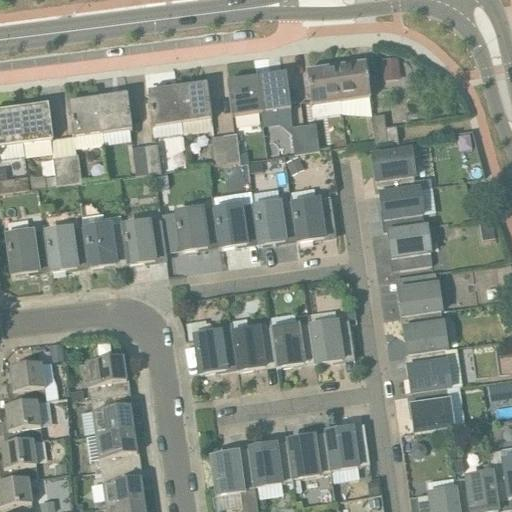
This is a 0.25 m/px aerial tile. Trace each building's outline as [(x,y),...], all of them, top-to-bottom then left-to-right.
[(278,57),(256,59),(257,79),(279,78),(278,57)] [(382,63),(384,84),(400,82),(398,61),(382,63)] [(335,71),(340,107),(370,103),(365,67),(335,71)] [(311,111),(340,107),(335,71),(306,75),(311,111)] [(261,117),(291,113),(286,78),(256,82),(261,117)] [(231,121),(261,117),(256,82),(227,86),(231,121)] [(181,127),(211,124),(206,88),(177,92),(181,127)] [(152,131),(181,127),(177,92),(147,96),(152,131)] [(102,138),(132,134),(127,99),(97,103),(102,138)] [(73,142),(102,138),(97,103),(68,107),(73,142)] [(18,113),(23,149),(52,145),(48,110),(18,113)] [(0,152),(23,149),(18,113),(0,115),(0,152)] [(388,146),(386,132),(384,119),(371,120),(375,148),(388,146)] [(303,129),(307,157),(319,155),(315,127),(303,129)] [(294,158),(307,157),(303,129),(290,130),(294,158)] [(386,132),(388,146),(398,145),(396,131),(386,132)] [(224,140),(227,167),(239,166),(236,138),(224,140)] [(214,169),(227,167),(224,140),(211,141),(214,169)] [(144,150),(148,178),(160,177),(156,148),(144,150)] [(135,180),(148,178),(144,150),(131,152),(135,180)] [(416,183),(415,175),(413,175),(410,155),(372,161),(375,187),(382,186),(384,198),(416,194),(416,191),(414,183),(416,183)] [(65,161),(68,188),(81,187),(77,159),(65,161)] [(298,160),(286,166),(292,179),(304,173),(298,160)] [(56,190),(68,188),(65,161),(52,162),(56,190)] [(262,165),(248,166),(250,177),(263,175),(262,165)] [(169,190),(168,177),(153,179),(154,192),(169,190)] [(40,190),(39,180),(27,181),(29,191),(40,190)] [(0,184),(0,197),(29,194),(27,181),(7,184),(0,184)] [(383,225),(390,224),(392,236),(423,232),(423,229),(422,221),(424,220),(419,190),(416,191),(416,194),(384,198),(380,199),(383,225)] [(291,206),(296,238),(297,247),(324,243),(323,236),(335,234),(330,203),(320,204),(320,202),(291,206)] [(252,209),(257,241),(258,250),(285,246),(284,239),(296,238),(291,206),(281,208),(281,205),(252,209)] [(214,213),(218,244),(220,253),(246,249),(245,242),(257,241),(252,209),(242,211),(242,209),(214,213)] [(203,212),(175,216),(181,256),(207,252),(206,245),(218,244),(214,213),(204,214),(203,212)] [(122,230),(127,262),(128,271),(154,267),(153,260),(165,258),(161,227),(150,228),(150,226),(122,230)] [(494,226),(481,228),(483,243),(496,241),(494,226)] [(398,262),(400,274),(431,270),(429,259),(431,259),(427,229),(423,229),(423,232),(392,236),(387,237),(391,264),(398,262)] [(84,233),(88,265),(89,274),(116,270),(115,263),(127,262),(122,230),(112,232),(111,230),(84,233)] [(44,237),(49,268),(50,277),(77,273),(76,266),(88,265),(84,233),(73,235),(73,233),(44,237)] [(44,237),(26,239),(6,242),(11,280),(38,276),(37,270),(49,268),(44,237)] [(440,318),(442,317),(438,287),(436,287),(434,277),(403,282),(405,294),(398,295),(402,322),(409,320),(440,316),(440,318)] [(497,291),(486,292),(487,303),(498,301),(497,291)] [(355,322),(354,310),(345,311),(346,323),(355,322)] [(408,360),(412,359),(444,355),(444,356),(448,355),(443,326),(441,326),(440,318),(440,316),(409,320),(411,332),(404,333),(408,360)] [(310,331),(314,360),(315,369),(342,365),(341,358),(353,357),(348,325),(310,331)] [(310,328),(271,334),(275,363),(277,372),(303,369),(302,362),(314,360),(310,331),(310,328)] [(232,337),(236,366),(238,376),(264,372),(263,365),(275,363),(271,334),(271,331),(232,337)] [(236,366),(232,337),(232,335),(193,340),(199,379),(226,375),(225,368),(236,366)] [(63,348),(49,349),(50,366),(64,365),(63,348)] [(411,399),(415,398),(447,394),(447,395),(451,394),(447,364),(445,364),(444,356),(444,355),(412,359),(414,371),(407,372),(411,399)] [(90,403),(126,399),(124,387),(126,386),(122,362),(85,367),(90,403)] [(46,407),(46,406),(44,389),(41,369),(9,373),(11,388),(6,389),(8,399),(13,399),(14,410),(37,407),(37,408),(46,407)] [(82,393),(70,395),(72,405),(84,403),(82,393)] [(410,411),(414,438),(454,432),(450,403),(448,403),(447,395),(447,394),(415,398),(417,410),(410,411)] [(95,440),(133,434),(129,410),(127,411),(126,399),(90,403),(95,440)] [(3,438),(8,437),(10,449),(33,446),(42,445),(40,431),(37,408),(37,407),(14,410),(4,412),(7,426),(2,427),(3,438)] [(331,476),(349,473),(369,470),(365,439),(353,441),(352,433),(325,437),(327,447),(331,476)] [(101,476),(136,471),(134,459),(136,459),(133,434),(95,440),(101,476)] [(321,477),(331,476),(327,447),(315,448),(314,441),(287,445),(288,455),(293,485),(321,481),(321,477)] [(6,487),(27,484),(28,484),(38,483),(33,446),(10,449),(0,450),(2,465),(0,465),(0,475),(4,475),(6,487)] [(283,489),(282,487),(293,485),(288,455),(277,456),(275,449),(249,453),(250,463),(255,493),(283,489)] [(489,456),(492,478),(495,498),(506,496),(507,503),(511,502),(511,461),(503,462),(501,454),(489,456)] [(256,511),(254,493),(255,493),(250,463),(238,464),(237,457),(211,461),(216,500),(239,496),(241,511),(256,511)] [(452,461),(454,474),(465,473),(463,459),(452,461)] [(66,467),(54,469),(56,480),(67,478),(66,467)] [(105,511),(108,511),(143,507),(140,483),(138,483),(136,471),(101,476),(105,511)] [(453,484),(455,495),(457,511),(496,511),(495,498),(492,478),(453,484)] [(27,484),(6,487),(0,487),(0,511),(31,511),(28,484),(27,484)] [(378,484),(367,485),(369,498),(380,497),(378,484)] [(457,511),(455,495),(416,500),(418,511),(457,511)] [(379,502),(368,504),(369,511),(372,511),(380,511),(379,502)]
